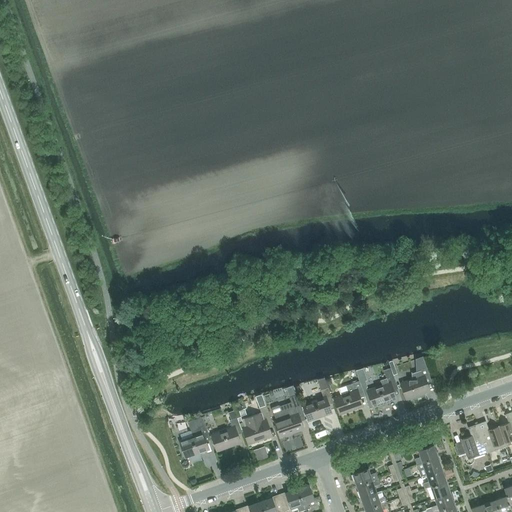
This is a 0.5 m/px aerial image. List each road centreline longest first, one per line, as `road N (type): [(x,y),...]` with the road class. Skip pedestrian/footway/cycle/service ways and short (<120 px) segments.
road 1 (tertiary): [(87,331),(0,91)]
road 2 (unclassified): [(318,455),(511,386)]
road 3 (unclassified): [(158,511),(318,455)]
